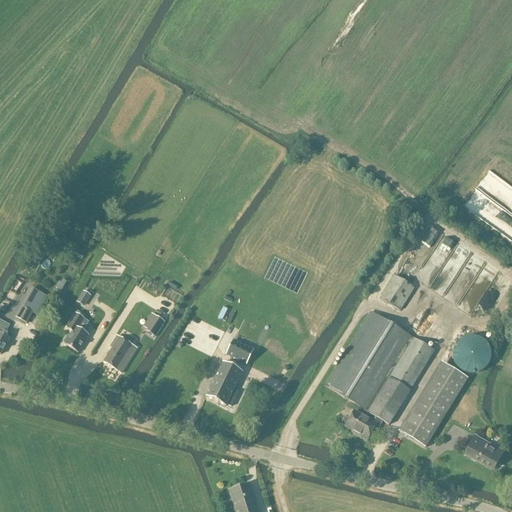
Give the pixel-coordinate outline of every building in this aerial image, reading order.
[(511,188),(500,204),(477,188),(464,208),(511,240),(511,188)] [(459,265),(467,255),(458,249),(451,258),(459,265)] [(399,311),(413,289),(393,277),(380,299),(399,311)] [(16,281),(9,291),(15,295),(22,285),(24,282),(18,278),(16,281)] [(503,293),(510,286),(502,279),(495,286),(503,293)] [(60,294),(66,283),(62,280),(56,291),(60,294)] [(26,304),(23,309),(21,308),(16,318),(26,324),(32,314),(36,316),(40,309),(39,309),(45,298),(30,289),(23,302),(26,304)] [(83,307),(89,296),(83,292),(77,303),(83,307)] [(4,300),(0,306),(0,314),(2,316),(10,304),(4,300)] [(78,330),(84,320),(81,318),(83,316),(77,312),(76,315),(75,315),(66,329),(71,333),(69,337),(67,336),(63,343),(65,344),(64,345),(77,354),(89,337),(82,332),(78,330)] [(369,313),(324,386),(368,413),(382,422),(388,426),(389,425),(433,352),(369,313)] [(147,330),(146,332),(155,337),(164,323),(157,318),(157,319),(153,325),(151,324),(147,330)] [(0,355),(12,335),(8,332),(7,333),(6,332),(9,326),(0,320),(0,355)] [(112,349),(103,363),(121,374),(137,349),(117,337),(110,348),(112,349)] [(225,356),(246,366),(253,351),(233,341),(225,356)] [(222,363),(205,398),(225,407),(226,406),(232,410),(237,400),(231,396),(242,373),(222,363)] [(353,412),(345,427),(353,432),(354,430),(368,438),(375,425),(379,428),(382,422),(368,413),(364,418),(353,412)] [(425,448),(439,425),(424,416),(410,440),(425,448)] [(493,471),(502,453),(474,438),(465,455),(493,471)] [(235,511),(257,511),(248,485),(228,491),(235,511)]
